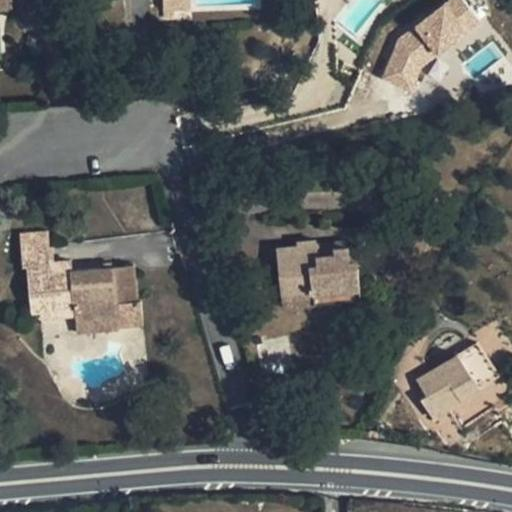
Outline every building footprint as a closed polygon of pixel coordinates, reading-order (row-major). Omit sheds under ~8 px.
[(0,0),(0,9),(13,9),(12,0),(0,0)] [(398,87),(482,26),(463,0),(456,0),(376,58),(398,87)] [(175,8),(164,8),(165,18),(175,18),(175,8)] [(335,245),(349,244),(348,236),(334,238),(335,245)] [(35,248),(23,249),(24,266),(28,266),(32,313),(42,312),(42,317),(77,314),(77,319),(118,315),(117,303),(139,301),(136,263),(113,265),(73,269),(56,271),(55,259),(55,247),(51,247),(51,238),(34,239),(35,248)] [(277,246),(282,293),(314,289),(314,292),(361,287),(359,259),(364,258),(362,243),(349,244),(335,245),(336,252),(319,254),(317,240),(317,238),(298,240),(299,244),(277,246)] [(335,245),(334,238),(317,240),(319,254),(336,252),(335,245)] [(35,248),(34,239),(22,240),(23,249),(35,248)] [(361,287),(314,292),(315,302),(362,297),(361,287)] [(314,289),(282,293),(283,306),(315,302),(314,292),(314,289)] [(139,301),(117,303),(118,315),(119,330),(146,328),(143,301),(139,301)] [(432,317),(421,312),(413,327),(424,333),(432,317)] [(118,315),(77,319),(79,335),(119,330),(118,315)] [(434,416),(480,386),(459,354),(419,377),(428,393),(421,397),(434,416)]
